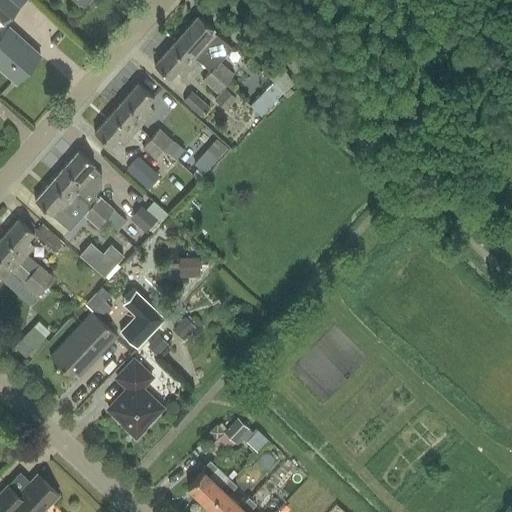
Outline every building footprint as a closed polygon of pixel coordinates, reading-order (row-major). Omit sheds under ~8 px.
[(18,6),(11,0),(0,0),(0,17),(5,22),(18,6)] [(197,15),(175,40),(197,60),(210,70),(218,60),(220,62),(232,47),(212,30),(213,29),(197,15)] [(0,35),(0,68),(15,82),(39,55),(8,27),(0,35)] [(175,40),(153,65),(169,79),(176,72),(182,77),(197,60),(175,40)] [(210,70),(209,70),(224,83),(233,73),(220,62),(218,60),(210,70)] [(209,70),(201,80),(216,93),(224,83),(209,70)] [(116,108),(138,127),(153,110),(147,104),(153,97),(137,83),(116,108)] [(122,145),(138,127),(116,108),(94,132),(110,146),(116,139),(122,145)] [(149,137),(164,151),(173,141),(157,128),(149,137)] [(149,137),(141,147),(156,160),(164,151),(149,137)] [(97,199),(94,196),(101,188),(101,175),(91,167),(94,164),(78,150),(56,175),(78,195),(105,220),(115,209),(100,196),(97,199)] [(160,176),(140,157),(127,170),(148,189),(160,176)] [(105,220),(78,195),(56,175),(34,200),(50,214),(56,207),(75,224),(82,216),(97,230),(105,220)] [(130,219),(146,232),(157,219),(141,206),(130,219)] [(43,285),(51,276),(26,254),(33,245),(27,240),(33,233),(18,219),(0,238),(0,247),(18,263),(43,285)] [(103,272),(112,262),(92,245),(84,255),(103,272)] [(43,285),(18,263),(0,247),(0,278),(2,281),(9,272),(21,283),(17,288),(30,300),(43,285)] [(179,259),(180,278),(200,277),(200,258),(179,259)] [(92,312),(49,357),(69,376),(73,371),(78,376),(116,335),(101,321),(113,308),(104,300),(93,313),(92,312)] [(174,328),(190,343),(204,329),(188,314),(174,328)] [(140,317),(133,338),(148,343),(156,322),(140,317)] [(17,345),(29,356),(51,332),(39,320),(17,345)] [(126,388),(107,409),(122,423),(121,424),(135,438),(144,428),(143,427),(161,407),(141,388),(151,377),(133,359),(115,378),(126,388)] [(248,428),(238,417),(224,431),(235,442),(248,428)] [(186,487),(206,506),(230,481),(216,467),(209,460),(201,469),(202,470),(186,487)] [(15,511),(41,511),(58,495),(36,474),(17,494),(7,485),(0,491),(0,511),(15,511)] [(230,481),(206,506),(212,511),(237,511),(242,508),(228,494),(237,485),(231,480),(230,481)] [(242,508),(237,511),(249,511),(256,504),(258,506),(266,499),(261,495),(254,502),(250,499),(242,508)]
